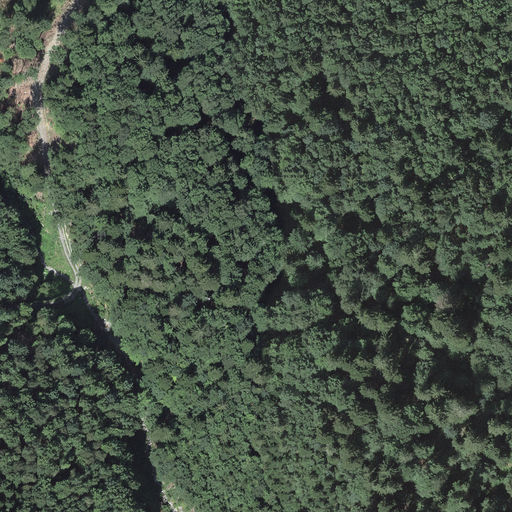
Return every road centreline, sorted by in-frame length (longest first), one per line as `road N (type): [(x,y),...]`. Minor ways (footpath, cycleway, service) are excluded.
road 1 (track): [(0,304),(69,300),(80,282),(51,200),(37,112),(41,66),(83,0)]
road 2 (track): [(511,398),(463,431),(413,481),(414,511)]
